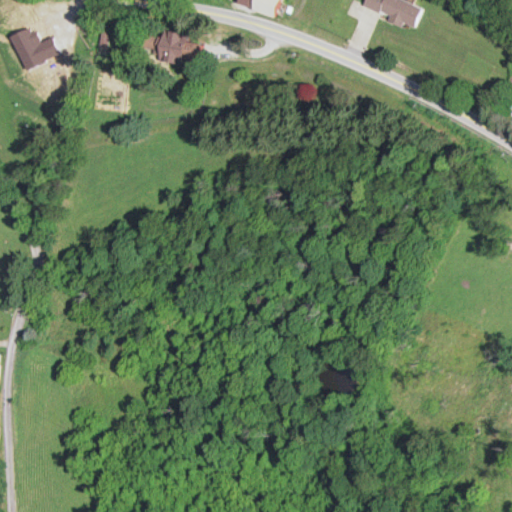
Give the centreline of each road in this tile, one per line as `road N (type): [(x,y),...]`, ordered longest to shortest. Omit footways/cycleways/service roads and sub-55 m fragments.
road 1 (tertiary): [(165,0),(262,19),(380,69),(511,143)]
road 2 (residential): [(0,176),(34,242),(8,381),(11,511)]
